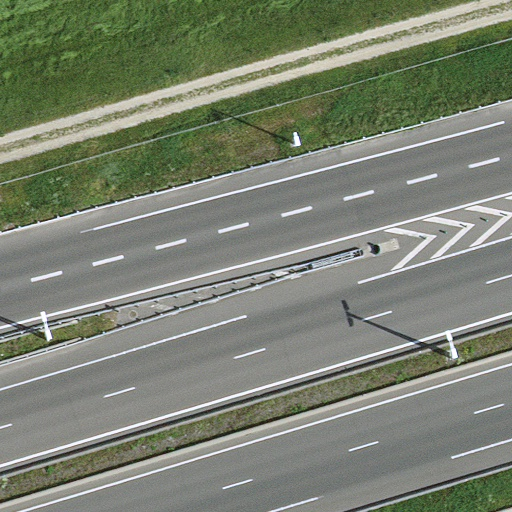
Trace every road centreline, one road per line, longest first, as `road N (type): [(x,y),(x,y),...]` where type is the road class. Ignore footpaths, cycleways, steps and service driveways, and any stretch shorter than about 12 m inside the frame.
road 1 (motorway): [(511,274),(0,427)]
road 2 (track): [(511,3),(0,148)]
road 3 (motorway): [(511,155),(0,288)]
road 4 (motorway): [(143,511),(511,401)]
